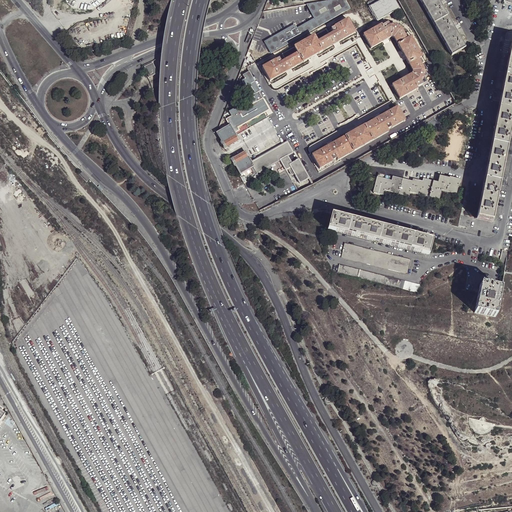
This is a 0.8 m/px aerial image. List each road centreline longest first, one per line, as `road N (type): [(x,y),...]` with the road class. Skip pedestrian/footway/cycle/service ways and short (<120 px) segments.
road 1 (unclassified): [(511,15),(498,22),(474,101),(258,218),(234,207),(208,145),(241,52)]
road 2 (primary): [(378,511),(315,398),(262,276),(127,158),(96,99)]
road 3 (motorway): [(316,445),(244,312),(198,196),(186,98),(200,0)]
road 4 (primary): [(50,122),(137,212),(297,478)]
road 5 (motorway): [(182,0),(169,60),(177,182),(237,342)]
road 6 (motorway): [(237,342),(335,511)]
road 7 (tertiary): [(222,17),(79,71)]
road 8 (primary): [(237,342),(297,478)]
road 9 (tertiary): [(96,99),(123,66),(219,33)]
